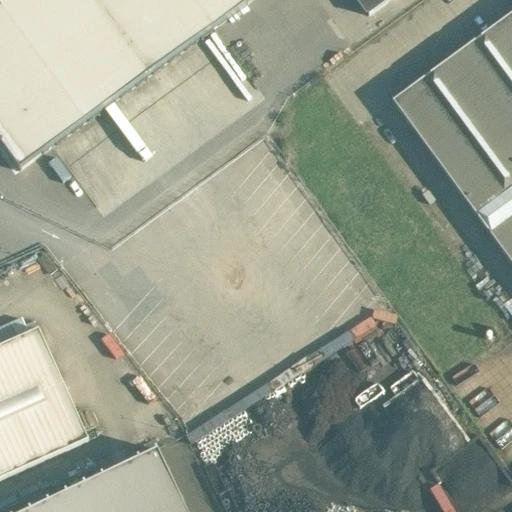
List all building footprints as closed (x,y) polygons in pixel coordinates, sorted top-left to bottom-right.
[(0,0),(0,144),(20,172),(255,0),(0,0)] [(356,0),(369,17),(391,0),(356,0)] [(511,15),(393,103),(511,266),(511,15)] [(0,481),(89,442),(39,331),(0,348),(0,481)] [(343,357),(265,396),(283,432),(361,392),(343,357)] [(186,511),(158,453),(33,511),(186,511)]
